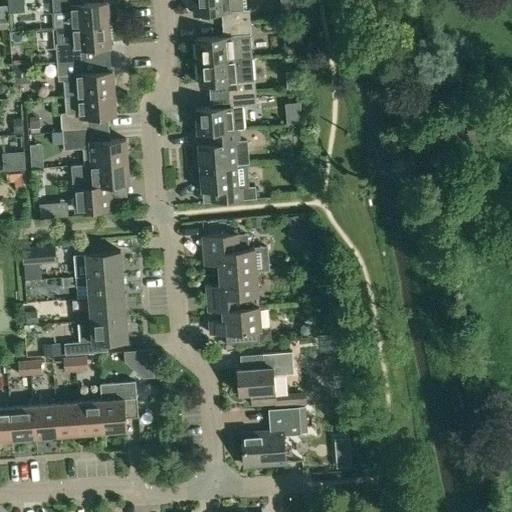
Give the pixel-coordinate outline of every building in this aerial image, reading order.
[(79,0),(51,0),(54,28),(108,23),(106,0),(97,0),(79,1),(79,0)] [(192,0),(194,13),(221,10),(222,24),(251,21),(250,8),(244,9),(243,0),(192,0)] [(8,18),(0,18),(0,28),(8,28),(8,18)] [(223,35),(196,38),(198,62),(236,59),(246,58),(252,58),(250,33),(252,33),(251,21),(222,24),(223,35)] [(108,23),(54,28),(57,62),(111,57),(110,43),(108,23)] [(295,41),(284,42),(285,55),(296,54),(295,41)] [(111,57),(57,62),(59,81),(63,80),(64,96),(78,95),(114,92),(111,57)] [(236,59),(198,62),(200,83),(209,83),(210,95),(257,92),(262,91),(261,79),(256,80),(256,78),(247,79),(246,58),(236,59)] [(21,98),(20,84),(12,84),(13,98),(21,98)] [(66,113),(62,113),(63,130),(109,127),(108,112),(116,111),(114,92),(78,95),(64,96),(66,113)] [(211,107),(196,109),(198,133),(208,132),(244,129),(242,106),(258,105),(257,92),(210,95),(211,107)] [(39,116),(30,117),(31,133),(38,132),(38,128),(40,128),(39,116)] [(24,120),(13,120),(14,134),(25,133),(24,120)] [(109,127),(63,130),(65,149),(82,148),(84,163),(128,160),(126,139),(111,140),(109,127)] [(209,144),(198,144),(200,168),(248,164),(246,141),(241,142),(240,129),(208,132),(209,144)] [(41,155),(30,156),(31,168),(42,167),(41,155)] [(26,168),(25,160),(4,161),(4,169),(26,168)] [(129,178),(128,160),(92,163),(93,175),(75,177),(76,195),(77,195),(78,206),(101,204),(100,193),(104,193),(103,180),(129,178)] [(202,190),(212,189),(213,202),(257,198),(256,186),(250,186),(248,164),(200,168),(202,190)] [(16,189),(23,188),(22,173),(7,174),(7,181),(15,181),(16,189)] [(39,204),(40,218),(48,217),(47,203),(39,204)] [(307,212),(288,214),(289,228),(300,227),(301,236),(311,235),(310,221),(308,221),(307,212)] [(251,221),(252,229),(260,228),(260,221),(251,221)] [(219,263),(220,274),(257,271),(255,248),(239,249),(238,233),(203,236),(205,265),(219,263)] [(54,245),(22,247),(23,264),(55,261),(54,245)] [(86,253),(74,254),(74,268),(75,277),(122,273),(121,251),(86,253)] [(206,285),(208,310),(260,306),(260,305),(244,307),(243,295),(258,294),(257,271),(220,274),(220,285),(206,285)] [(122,273),(75,277),(61,278),(62,287),(76,285),(77,298),(89,297),(124,295),(122,273)] [(89,297),(90,311),(78,312),(79,321),(126,317),(124,295),(89,297)] [(210,333),(226,332),(227,344),(260,341),(259,329),(261,329),(260,306),(208,310),(208,311),(222,310),(223,319),(209,321),(210,333)] [(38,312),(27,313),(28,324),(39,323),(38,312)] [(81,342),(64,344),(65,354),(108,351),(107,341),(128,339),(126,317),(79,321),(81,342)] [(43,343),(44,355),(61,354),(60,342),(43,343)] [(264,367),(237,369),(239,393),(251,392),(252,405),(276,403),(276,394),(287,393),(285,375),(274,376),(274,375),(287,374),(286,366),(294,365),(292,351),(263,353),(264,367)] [(86,356),(75,357),(76,370),(87,369),(86,356)] [(75,357),(64,358),(65,371),(76,370),(75,357)] [(30,360),(19,361),(20,374),(31,373),(30,360)] [(41,360),(30,360),(31,373),(42,372),(41,360)] [(135,382),(100,384),(101,399),(104,431),(127,429),(126,417),(137,417),(135,382)] [(101,399),(78,401),(81,433),(104,431),(101,399)] [(78,401),(56,403),(58,435),(81,433),(78,401)] [(56,403),(33,405),(36,436),(58,435),(56,403)] [(33,405),(10,407),(13,438),(36,436),(33,405)] [(0,439),(13,438),(10,407),(0,407),(0,439)] [(269,409),(271,431),(242,433),(245,465),(286,462),(284,435),(301,433),(299,407),(269,409)] [(350,459),(336,460),(337,468),(351,467),(350,459)]
